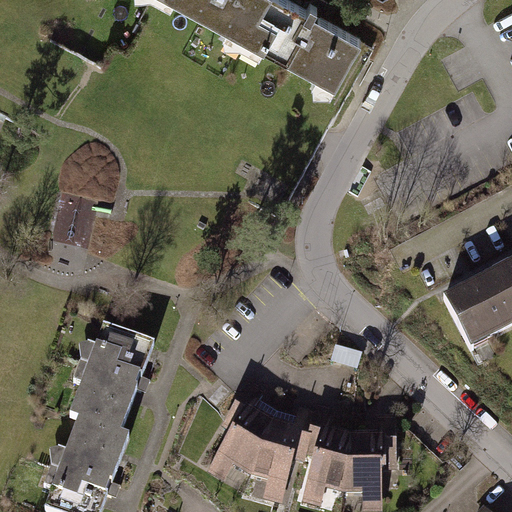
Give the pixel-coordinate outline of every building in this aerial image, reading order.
[(292,0),(194,0),(270,41),(292,0)] [(380,42),(303,0),(292,0),(270,41),(355,88),(380,42)] [(511,276),(453,307),(476,351),(511,332),(511,276)] [(136,352),(111,343),(82,425),(91,428),(127,441),(153,369),(133,361),(136,352)] [(259,480),(291,423),(271,413),(279,400),(267,392),(216,474),(231,483),(239,470),(259,480)] [(308,432),(291,423),(259,480),(278,489),(271,504),(288,511),(328,423),(315,417),(308,432)] [(350,503),(363,440),(345,435),(349,421),(335,417),(310,510),(317,511),(326,511),(330,499),(350,503)] [(383,442),(363,440),(350,503),(370,506),(369,511),(387,511),(399,429),(385,427),(383,442)] [(127,441),(91,428),(66,498),(88,505),(91,497),(116,506),(138,445),(127,441)] [(43,488),(57,492),(67,460),(53,456),(43,488)]
